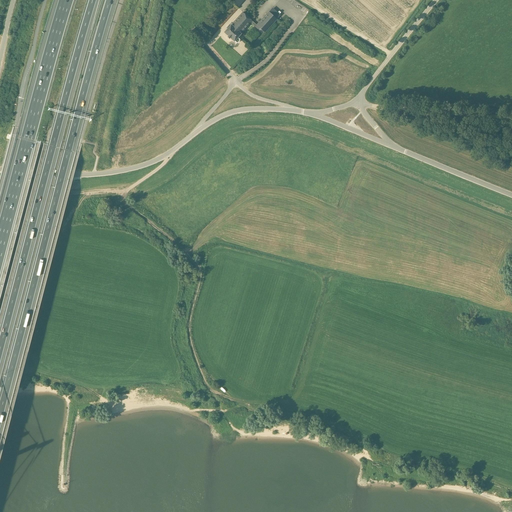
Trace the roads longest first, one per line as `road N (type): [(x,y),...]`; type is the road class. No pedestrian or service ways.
road 1 (track): [(511,471),(208,388),(186,334),(197,266),(123,197),(172,151)]
road 2 (motorway): [(0,413),(109,0)]
road 3 (motorway): [(0,348),(92,0)]
road 4 (unclassified): [(312,114),(230,113),(133,168),(71,176),(0,170)]
road 5 (motorway): [(65,0),(0,243)]
road 6 (unclassified): [(45,0),(0,183)]
road 7 (track): [(511,119),(357,100)]
road 8 (unclassified): [(357,100),(437,0)]
road 9 (unclassified): [(511,195),(394,147)]
